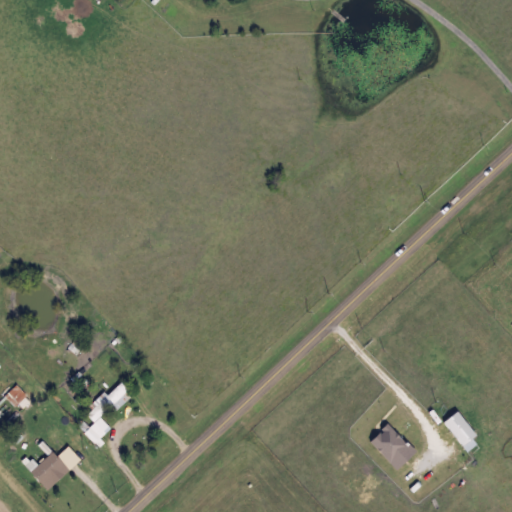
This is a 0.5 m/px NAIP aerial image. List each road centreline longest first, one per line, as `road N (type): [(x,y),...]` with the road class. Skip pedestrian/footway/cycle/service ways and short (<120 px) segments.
road 1 (tertiary): [(131,511),(511,155)]
road 2 (residential): [(146,498),(117,455),(119,424),(145,416),(195,452)]
road 3 (residential): [(417,0),(511,82)]
